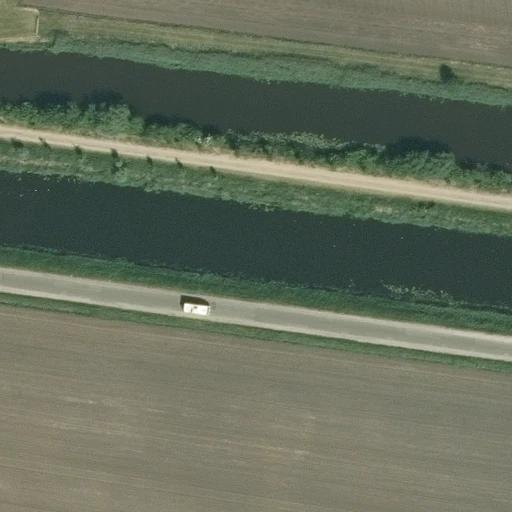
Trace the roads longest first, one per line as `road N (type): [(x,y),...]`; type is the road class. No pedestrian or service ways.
road 1 (track): [(511,205),(0,130)]
road 2 (unclassified): [(0,279),(511,349)]
road 3 (track): [(0,31),(69,25),(511,76)]
